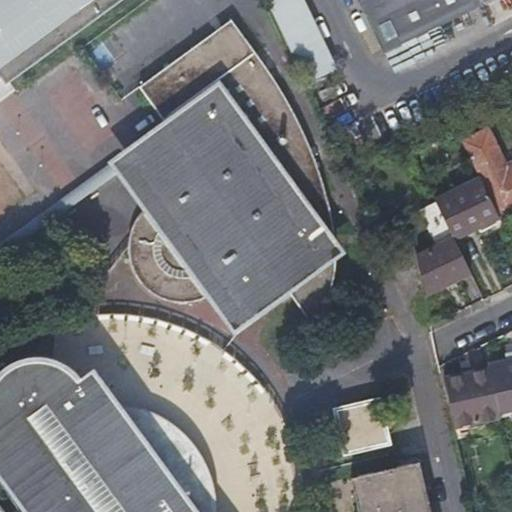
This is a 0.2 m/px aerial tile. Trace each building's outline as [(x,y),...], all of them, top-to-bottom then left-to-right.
[(0,0),(0,84),(85,23),(117,0),(0,0)] [(299,0),(268,0),(307,81),(333,69),(299,0)] [(362,0),(368,12),(366,12),(385,51),(482,3),(487,0),(362,0)] [(349,249),(338,234),(336,226),(331,203),(320,165),(308,136),(299,114),(291,100),(276,73),(263,54),(236,16),(143,83),(167,115),(110,156),(146,206),(138,213),(133,218),(128,226),(123,235),(120,246),(118,255),(118,263),(119,271),(121,280),(126,292),(130,298),(138,307),(144,312),(152,317),(167,324),(173,324),(173,326),(189,326),(200,324),(213,320),(213,319),(218,317),(223,313),(235,331),(292,290),(316,324),(326,307),(333,292),(336,279),(338,269),(339,256),(349,249)] [(470,155),(488,192),(507,230),(511,227),(511,173),(496,142),(470,155)] [(459,247),(461,250),(462,253),(507,231),(507,230),(488,192),(443,215),(445,217),(459,247)] [(448,253),(459,247),(445,217),(431,224),(448,253)] [(462,253),(461,250),(420,269),(429,309),(478,286),(462,253)] [(199,511),(90,361),(77,369),(71,362),(66,358),(58,353),(50,349),(37,347),(31,347),(22,348),(10,352),(5,354),(0,357),(0,472),(29,511),(199,511)] [(496,410),(511,406),(511,353),(485,360),(486,365),(496,410)] [(451,424),(497,414),(496,410),(486,365),(440,376),(451,424)] [(376,403),(332,413),(342,457),(386,447),(376,403)] [(427,511),(416,465),(348,481),(354,511),(427,511)]
